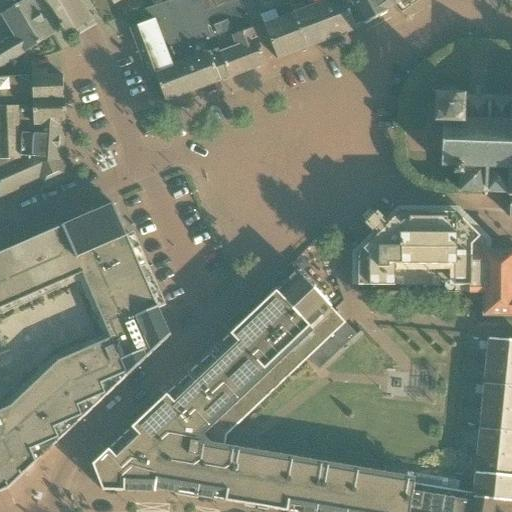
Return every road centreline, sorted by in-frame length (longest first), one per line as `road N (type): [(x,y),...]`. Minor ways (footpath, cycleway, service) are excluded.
road 1 (residential): [(53,511),(59,478),(86,439),(369,152),(363,74)]
road 2 (residential): [(363,74),(140,167)]
road 3 (residential): [(140,167),(71,0)]
road 4 (residential): [(0,229),(140,167)]
road 5 (unknown): [(233,128),(293,237)]
road 6 (residential): [(460,3),(397,41),(363,74)]
